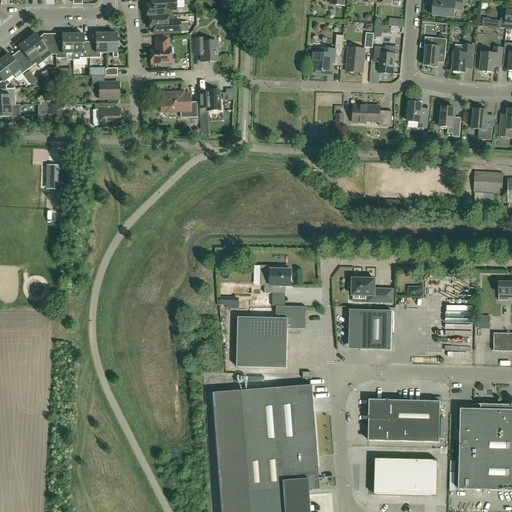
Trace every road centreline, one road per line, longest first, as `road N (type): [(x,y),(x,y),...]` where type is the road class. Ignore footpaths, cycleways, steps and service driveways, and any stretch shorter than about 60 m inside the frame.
road 1 (residential): [(511,265),(323,261),(332,374)]
road 2 (unclassified): [(241,149),(511,163)]
road 3 (unclassified): [(332,374),(511,377)]
road 4 (unclassified): [(344,511),(332,374)]
road 5 (unclassified): [(135,143),(0,137)]
